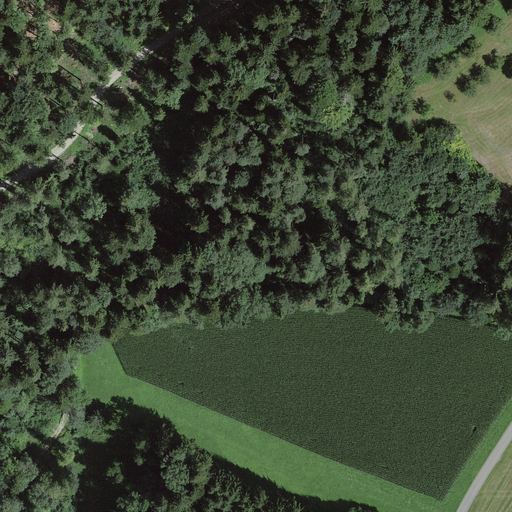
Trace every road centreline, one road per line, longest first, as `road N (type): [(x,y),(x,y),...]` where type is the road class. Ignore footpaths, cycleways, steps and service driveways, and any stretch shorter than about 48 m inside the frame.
road 1 (track): [(221,0),(113,77),(63,147),(0,186)]
road 2 (track): [(0,510),(76,399),(53,344),(0,301)]
